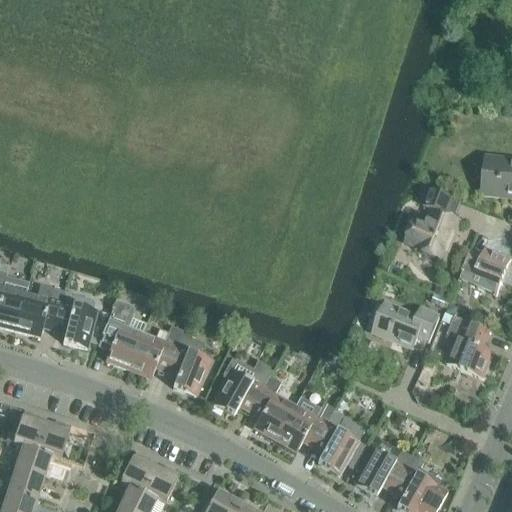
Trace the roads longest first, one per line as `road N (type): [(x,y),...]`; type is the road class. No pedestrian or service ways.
road 1 (residential): [(0,363),(216,445),(333,511)]
road 2 (residential): [(495,441),(396,400),(414,362)]
